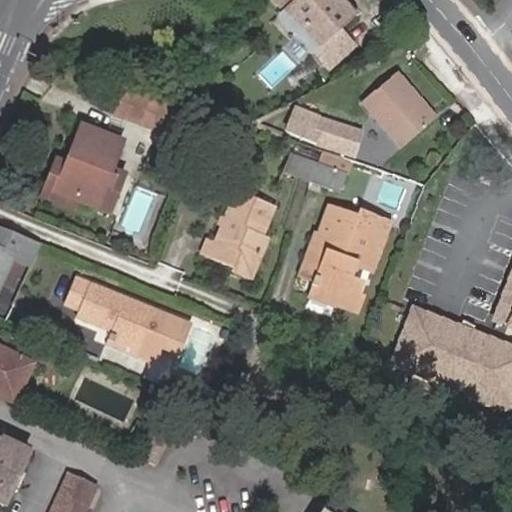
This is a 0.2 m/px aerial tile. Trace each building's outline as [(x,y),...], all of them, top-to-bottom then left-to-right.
[(340,29),(355,14),(342,0),(275,0),(283,9),(278,14),(328,69),(354,45),(340,29)] [(400,145),(432,117),(394,73),(362,102),(400,145)] [(138,123),(147,96),(123,87),(113,114),(138,123)] [(174,136),(183,110),(160,102),(152,128),(174,136)] [(350,158),(359,131),(293,106),(283,132),(350,158)] [(55,157),(41,195),(73,207),(76,200),(100,209),(112,177),(108,176),(111,167),(120,142),(80,127),(67,162),(55,157)] [(283,173),(310,183),(317,165),(289,155),(283,173)] [(317,165),(310,183),(338,192),(344,175),(317,165)] [(125,171),(111,167),(108,176),(112,177),(100,209),(110,212),(125,171)] [(385,174),(376,197),(399,205),(408,182),(385,174)] [(214,243),(209,256),(235,267),(233,271),(251,278),(267,239),(261,237),(271,209),(234,194),(214,243)] [(318,274),(315,285),(311,297),(329,304),(330,302),(357,312),(362,296),(355,294),(360,281),(350,277),(354,266),(371,272),(388,224),(357,214),(354,219),(329,210),(318,241),(313,240),(303,268),(318,274)] [(0,284),(12,259),(31,267),(40,245),(0,228),(0,284)] [(199,253),(209,256),(214,243),(204,239),(199,253)] [(299,279),(315,285),(318,274),(303,268),(299,279)] [(511,327),(511,272),(494,320),(511,327)] [(134,353),(151,312),(76,281),(66,305),(82,311),(79,317),(113,332),(109,342),(134,353)] [(509,406),(511,397),(511,349),(465,330),(413,310),(393,360),(509,406)] [(188,327),(151,312),(134,353),(154,361),(160,348),(177,356),(188,327)] [(0,351),(0,397),(11,403),(29,365),(0,351)] [(134,435),(147,441),(151,431),(153,428),(140,422),(134,435)] [(147,441),(140,456),(154,463),(166,439),(151,431),(147,441)] [(0,482),(15,447),(0,440),(0,482)] [(15,447),(0,482),(0,505),(3,507),(12,488),(19,473),(28,453),(15,447)] [(19,473),(12,488),(19,490),(26,476),(19,473)] [(54,511),(81,511),(83,507),(92,488),(69,478),(61,497),(54,511)]
